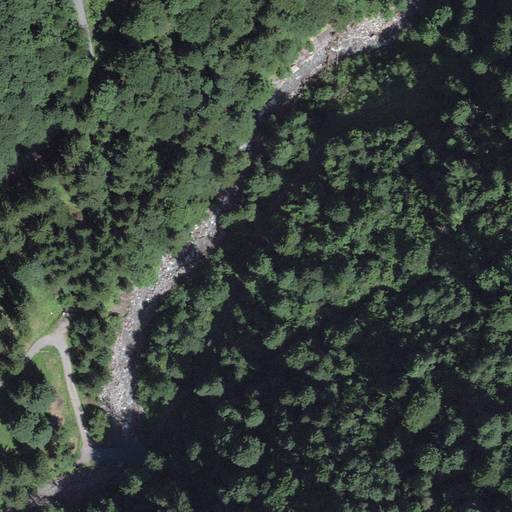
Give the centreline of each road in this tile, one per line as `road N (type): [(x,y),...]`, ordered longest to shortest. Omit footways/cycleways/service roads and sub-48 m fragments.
road 1 (track): [(154,442),(156,427),(202,364),(294,174),(356,117),(427,83),(500,0)]
road 2 (unclassified): [(78,0),(89,61),(78,94),(50,134),(0,173)]
road 3 (track): [(4,382),(58,340),(88,450),(100,454)]
